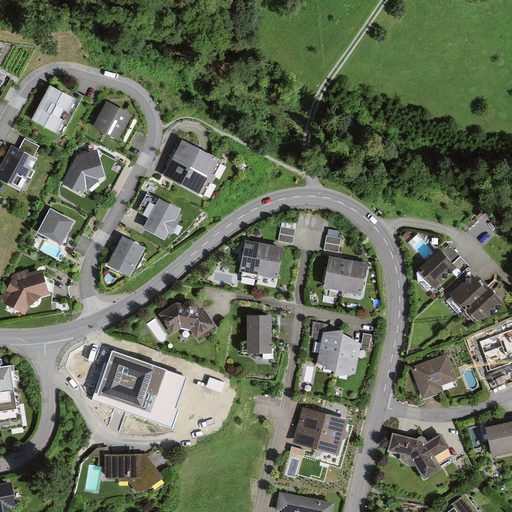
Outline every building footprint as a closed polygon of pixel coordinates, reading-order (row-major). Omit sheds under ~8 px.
[(32,121),(62,137),(82,100),(52,84),(32,121)] [(102,114),(125,127),(131,117),(108,104),(102,114)] [(119,138),(125,127),(102,114),(95,125),(119,138)] [(19,150),(12,146),(0,167),(0,181),(20,193),(38,161),(34,158),(40,147),(25,139),(19,150)] [(215,160),(183,143),(167,175),(199,191),(215,160)] [(96,152),(73,159),(60,183),(82,195),(86,188),(87,189),(98,180),(95,178),(103,176),(96,152)] [(179,211),(160,200),(145,227),(163,237),(179,211)] [(49,210),(36,233),(59,245),(72,222),(49,210)] [(294,243),(296,228),(281,226),(279,240),(294,243)] [(339,252),(341,238),(326,236),(324,250),(339,252)] [(129,274),(142,249),(123,239),(110,264),(129,274)] [(242,269),(259,273),(264,246),(248,242),(242,269)] [(259,273),(276,276),(281,249),(264,246),(259,273)] [(438,249),(417,269),(432,286),(454,266),(438,249)] [(348,262),(331,259),(326,286),(343,289),(348,262)] [(365,265),(348,262),(343,289),(360,292),(365,265)] [(13,276),(3,294),(5,297),(1,302),(24,313),(28,307),(38,297),(48,294),(42,271),(29,272),(28,269),(13,276)] [(471,274),(449,294),(463,309),(485,289),(471,274)] [(485,289),(463,309),(478,325),(502,303),(487,287),(485,289)] [(168,333),(178,327),(190,328),(194,335),(213,325),(203,308),(175,304),(157,315),(168,333)] [(270,352),(269,314),(245,315),(245,353),(270,352)] [(334,371),(341,333),(342,329),(324,333),(318,362),(334,371)] [(511,331),(484,341),(496,373),(502,373),(508,372),(511,367),(511,364),(511,363),(511,331)] [(341,333),(334,371),(333,375),(354,373),(359,343),(341,333)] [(363,349),(370,350),(372,336),(364,335),(363,349)] [(187,377),(113,350),(107,365),(105,364),(92,400),(172,429),(179,409),(176,408),(187,377)] [(454,378),(446,356),(414,368),(424,395),(441,389),(439,384),(454,378)] [(12,365),(0,366),(0,426),(22,422),(12,365)] [(336,451),(344,421),(304,411),(296,441),(336,451)] [(493,453),(511,448),(511,420),(488,425),(493,453)] [(422,479),(439,468),(432,456),(447,446),(439,434),(420,445),(419,440),(390,433),(386,450),(409,456),(422,479)] [(107,475),(132,475),(142,490),(160,479),(143,454),(107,454),(107,475)] [(10,484),(0,485),(0,507),(14,505),(10,484)] [(284,511),(330,511),(332,503),(278,491),(274,510),(284,511)] [(476,511),(463,494),(439,511),(476,511)]
